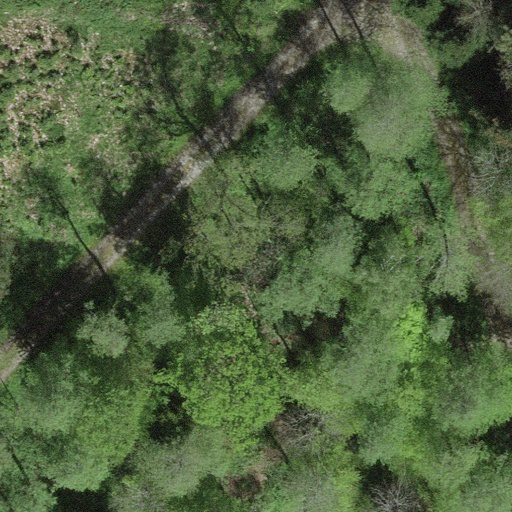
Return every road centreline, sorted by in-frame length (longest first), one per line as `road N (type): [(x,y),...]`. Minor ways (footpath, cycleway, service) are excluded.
road 1 (track): [(337,0),(244,112),(0,373)]
road 2 (track): [(511,364),(448,125)]
road 3 (track): [(448,125),(403,0)]
